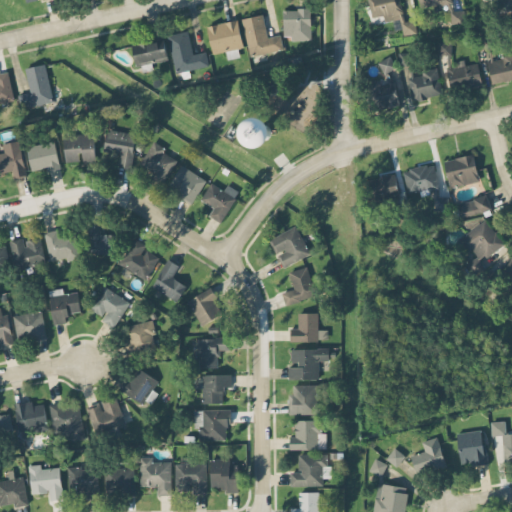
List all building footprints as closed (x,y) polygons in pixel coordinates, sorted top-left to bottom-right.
[(368,0),(371,17),(383,15),(384,21),(400,18),(403,35),(417,32),(415,19),(404,21),(400,0),(368,0)] [(418,0),(420,7),(448,2),(452,24),(466,21),(463,9),(454,11),(451,0),(418,0)] [(491,0),(494,17),(511,13),(511,4),(511,0),(491,0)] [(283,8),(283,35),(291,35),(291,40),(311,39),(311,8),(283,8)] [(280,34),(267,36),(262,13),(242,18),(249,56),(283,49),(280,34)] [(206,26),(213,53),(225,51),(227,59),(239,56),(237,48),(244,47),(237,18),(206,26)] [(168,34),(175,72),(208,66),(206,51),(192,53),(188,30),(168,34)] [(135,64),(167,59),(164,39),(132,43),(135,64)] [(451,54),(451,41),(438,40),(437,53),(451,54)] [(408,51),(398,52),(400,65),(410,64),(408,51)] [(493,84),(511,78),(511,54),(486,61),(493,84)] [(378,60),(383,73),(395,68),(390,56),(378,60)] [(464,64),(463,60),(454,61),(454,66),(447,67),(450,90),(481,86),(478,63),(464,64)] [(25,67),(30,91),(18,94),(20,108),(53,101),(45,63),(25,67)] [(293,69),(305,67),(306,78),(294,80),(293,69)] [(408,73),(415,100),(442,94),(436,67),(408,73)] [(0,102),(13,100),(9,71),(0,72),(0,102)] [(263,81),(276,78),(278,89),(265,91),(263,81)] [(366,82),(372,108),(399,102),(394,81),(380,84),(378,79),(366,82)] [(136,134),(107,128),(103,150),(121,153),(118,165),(130,167),(136,134)] [(94,160),(93,132),(64,134),(64,161),(94,160)] [(25,175),(20,140),(2,143),(4,152),(0,152),(0,171),(13,170),(14,177),(25,175)] [(140,164),(154,172),(151,178),(163,184),(176,159),(162,151),(165,147),(153,140),(140,164)] [(31,170),(47,166),(48,170),(60,167),(54,142),(27,148),(31,170)] [(444,159),(448,186),(478,182),(474,154),(444,159)] [(193,203),(206,179),(181,164),(167,187),(193,203)] [(404,168),(406,191),(438,188),(435,164),(404,168)] [(368,180),(376,202),(400,193),(393,172),(368,180)] [(220,221),(239,191),(227,184),(224,189),(211,182),(200,200),(212,208),(209,214),(220,221)] [(456,202),(459,216),(490,210),(487,195),(456,202)] [(436,209),(449,209),(449,196),(435,196),(436,209)] [(504,243),(485,218),(459,237),(474,257),(465,264),(474,275),(484,267),(480,261),(504,243)] [(101,233),(101,224),(88,224),(87,252),(115,253),(116,234),(101,233)] [(285,267),(310,252),(295,224),(268,240),(276,254),(277,253),(285,267)] [(49,260),(66,257),(67,260),(80,258),(76,231),(58,234),(57,229),(45,231),(49,260)] [(24,240),(23,237),(9,240),(15,269),(45,262),(40,237),(24,240)] [(120,264),(124,266),(122,270),(146,280),(158,255),(145,249),(147,244),(132,237),(120,264)] [(0,270),(8,269),(6,246),(0,246),(0,270)] [(511,253),(503,272),(511,276),(511,253)] [(186,284),(172,277),(178,264),(166,258),(152,288),(179,300),(186,284)] [(314,297),(308,266),(289,270),(293,288),(283,290),(285,303),(314,297)] [(102,320),(116,327),(129,298),(101,286),(90,309),(104,315),(102,320)] [(53,324),(68,322),(67,312),(80,311),(78,291),(63,292),(62,288),(49,289),(53,324)] [(221,315),(209,289),(187,299),(199,325),(221,315)] [(0,345),(13,343),(8,313),(2,314),(1,307),(0,306),(0,345)] [(45,337),(42,311),(14,314),(17,340),(45,337)] [(317,312),(297,312),(298,328),(291,328),(291,341),(322,340),(322,329),(318,329),(317,312)] [(127,356),(158,349),(151,319),(126,325),(130,342),(124,343),(127,356)] [(198,337),(198,367),(219,367),(218,350),(230,350),(230,336),(198,337)] [(318,378),(318,359),(329,359),(329,348),(291,347),(291,363),(288,363),(288,378),(318,378)] [(121,389),(148,406),(157,392),(152,389),(158,380),(136,366),(121,389)] [(203,402),(223,402),(223,386),(231,386),(231,373),(202,374),(203,402)] [(316,384),(293,384),(293,393),(288,393),(289,414),(317,413),(316,384)] [(124,425),(117,395),(100,399),(101,402),(87,405),(93,433),(124,425)] [(32,404),(31,400),(14,402),(19,435),(47,431),(44,403),(32,404)] [(52,403),(57,442),(84,439),(80,404),(63,406),(63,402),(52,403)] [(231,408),(194,409),(194,427),(198,427),(199,440),(226,439),(226,423),(231,422),(231,408)] [(10,413),(0,413),(0,432),(12,431),(10,413)] [(326,448),(326,431),(320,431),(320,419),(295,419),(295,436),(290,436),(290,449),(326,448)] [(511,460),(511,430),(505,431),(505,420),(490,421),(491,435),(502,434),(503,461),(511,460)] [(486,463),(483,430),(457,432),(460,465),(486,463)] [(418,475),(446,464),(436,436),(421,441),(424,450),(410,455),(418,475)] [(405,455),(394,447),(386,457),(397,466),(405,455)] [(290,485),(323,485),(323,477),(329,477),(329,453),(299,453),(299,472),(290,472),(290,485)] [(140,486),(157,485),(157,495),(172,494),(171,460),(152,461),(152,456),(139,456),(140,486)] [(369,470),(381,476),(387,463),(375,457),(369,470)] [(211,486),(223,486),(223,492),(237,491),(237,464),(229,464),(229,458),(210,458),(211,486)] [(206,461),(175,462),(176,490),(192,489),(192,493),(206,493),(206,461)] [(60,466),(40,468),(40,463),(29,464),(31,493),(49,492),(49,499),(62,498),(60,466)] [(105,493),(134,492),(134,466),(104,467),(105,493)] [(68,467),(68,493),(99,493),(98,467),(68,467)] [(0,504),(14,502),(15,506),(28,504),(22,476),(0,479),(0,504)] [(404,511),(407,486),(376,483),(373,511),(404,511)] [(324,511),(325,507),(319,507),(318,491),(298,492),(299,507),(291,507),(290,511),(324,511)]
